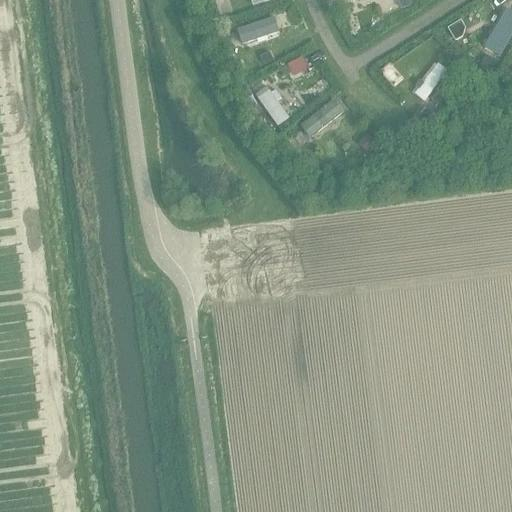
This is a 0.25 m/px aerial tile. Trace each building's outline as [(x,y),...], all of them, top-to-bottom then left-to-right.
[(399,0),(399,3),(401,9),(411,6),(408,0),(399,0)] [(511,36),(511,14),(508,12),(486,51),(499,59),(511,36)] [(275,17),(240,28),(244,41),(279,29),(275,17)] [(468,23),(460,33),(471,41),(478,31),(468,23)] [(269,52),(260,57),(264,66),(273,61),(269,52)] [(485,56),(478,68),(488,74),(495,62),(485,56)] [(413,94),(423,102),(447,72),(437,64),(413,94)] [(247,87),(239,92),(244,101),(252,96),(247,87)] [(266,88),(255,96),(277,128),(289,119),(276,101),(281,98),(275,90),(271,94),(266,88)] [(437,93),(431,100),(442,109),(448,101),(437,93)] [(333,101),(300,126),(310,139),(343,114),(333,101)] [(426,110),(419,119),(426,124),(433,116),(426,110)] [(369,135),(360,144),(370,152),(378,143),(369,135)]
